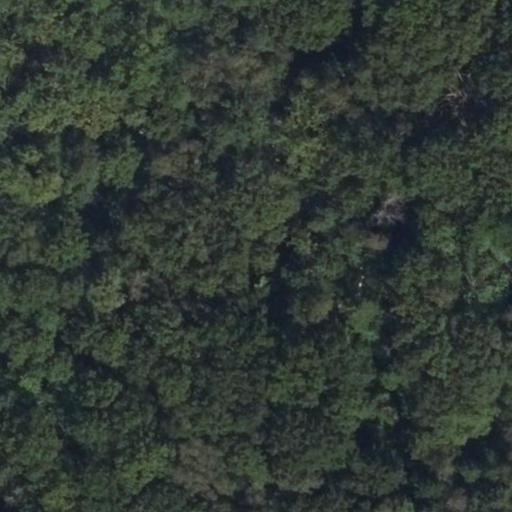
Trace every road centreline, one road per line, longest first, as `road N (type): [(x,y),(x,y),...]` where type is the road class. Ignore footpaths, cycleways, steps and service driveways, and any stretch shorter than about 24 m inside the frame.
road 1 (track): [(511,203),(204,134),(0,109)]
road 2 (track): [(204,134),(129,43),(65,0)]
